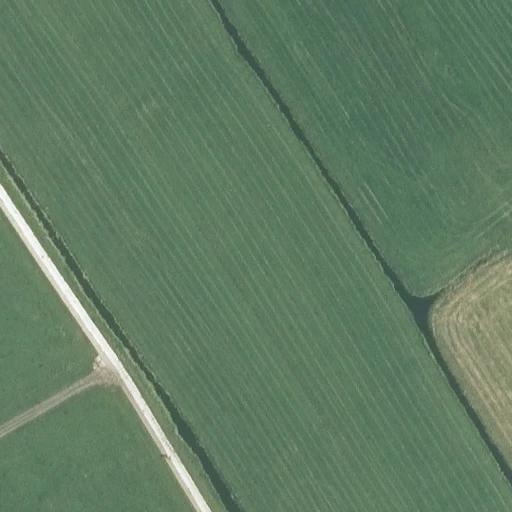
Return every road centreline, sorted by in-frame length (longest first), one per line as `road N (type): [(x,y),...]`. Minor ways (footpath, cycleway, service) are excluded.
road 1 (track): [(0,192),(116,366)]
road 2 (track): [(116,366),(206,511)]
road 3 (track): [(0,434),(116,366)]
